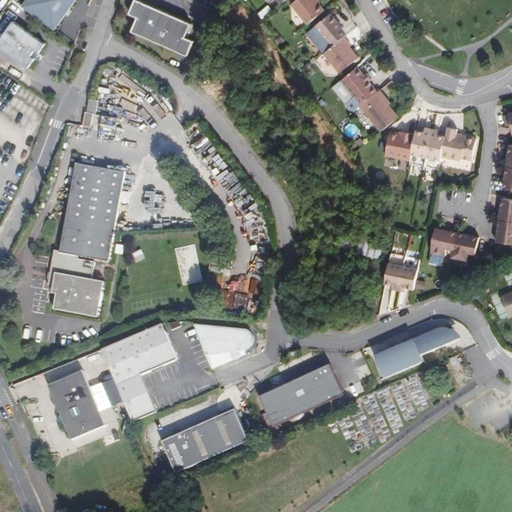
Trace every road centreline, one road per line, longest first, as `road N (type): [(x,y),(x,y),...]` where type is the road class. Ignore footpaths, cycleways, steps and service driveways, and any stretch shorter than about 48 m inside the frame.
road 1 (residential): [(89,48),(136,59),(194,95),(275,191),(286,221),(277,316),(283,335),(355,342),(432,307),(455,307),(477,321),(505,366)]
road 2 (residential): [(0,247),(89,48)]
road 3 (residential): [(492,95),(436,101),(418,91),(359,0)]
road 4 (residential): [(492,95),(480,211),(444,205)]
